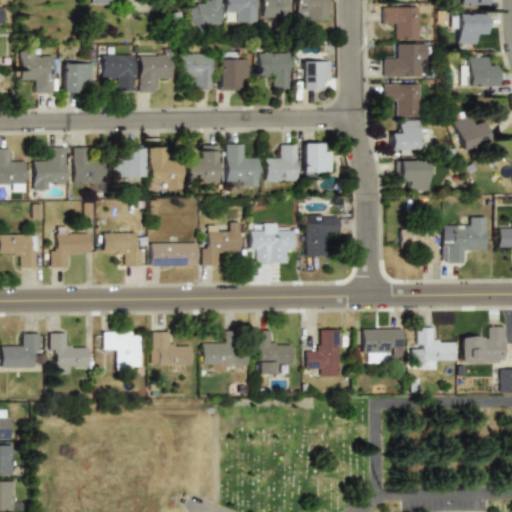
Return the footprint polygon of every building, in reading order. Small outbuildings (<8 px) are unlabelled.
[(206,30),(206,21),(216,21),(216,0),(194,0),(194,4),(184,4),(183,30),(206,30)] [(231,22),(253,21),(252,0),(220,0),(220,11),(231,11),(231,22)] [(285,17),(285,0),(258,0),(258,17),(285,17)] [(325,19),(325,0),(293,0),(293,19),(325,19)] [(413,6),(377,6),(377,28),(388,28),(388,38),(413,38),(413,6)] [(452,43),(473,43),(473,33),(482,33),(482,13),(452,13),(452,43)] [(389,55),(379,55),(379,76),(421,76),(421,43),(389,42),(389,55)] [(14,82),(25,82),(25,93),(50,93),(50,50),(14,50),(14,82)] [(213,90),(233,90),(233,79),(242,79),(242,60),(233,60),(233,51),(213,51),(213,90)] [(285,88),(285,52),(252,51),(252,77),(263,77),(263,88),(285,88)] [(167,80),(167,52),(133,52),(133,92),(154,91),(154,80),(167,80)] [(206,89),(206,52),(174,52),(174,76),(184,76),(184,89),(206,89)] [(106,90),(128,90),(128,53),(95,53),(95,79),(106,79),(106,90)] [(493,86),(493,66),(482,66),(482,57),(463,57),(463,67),(457,67),(457,86),(493,86)] [(327,60),(297,60),(297,90),(317,90),(317,80),(327,80),(327,60)] [(56,92),(76,92),(76,82),(87,82),(87,62),(56,62),(56,92)] [(414,115),(414,83),(378,83),(378,104),(389,104),(389,116),(414,115)] [(456,149),(485,140),(479,120),(468,124),(465,115),(447,121),(456,149)] [(415,150),(415,119),(394,119),(394,130),(385,130),(385,150),(415,150)] [(299,142),(299,175),(328,175),(328,151),(319,151),(319,142),(299,142)] [(221,143),(220,177),(223,177),(223,185),(254,185),(254,153),(242,153),(242,143),(221,143)] [(215,182),(215,144),(193,144),(193,155),(183,155),(183,182),(215,182)] [(293,144),(271,144),(271,156),(261,156),(261,181),(293,181),(293,144)] [(61,188),(61,146),(39,146),(39,157),(28,157),(28,188),(61,188)] [(177,189),(177,157),(165,157),(165,146),(144,146),(144,180),(153,180),(153,189),(177,189)] [(86,158),(86,147),(67,147),(67,184),(98,184),(98,158),(86,158)] [(138,177),(138,147),(117,147),(117,157),(108,157),(108,177),(138,177)] [(0,185),(21,185),(21,157),(0,157),(0,185)] [(405,190),(424,190),(424,160),(394,160),(394,180),(405,180),(405,190)] [(301,255),(325,255),(325,235),(335,235),(335,214),(301,214),(301,255)] [(436,228),(395,228),(395,246),(416,246),(416,262),(459,262),(459,252),(480,252),(480,216),(459,216),(459,226),(436,226),(436,228)] [(235,221),(224,222),(224,228),(203,228),(203,242),(196,242),(196,266),(216,266),(216,253),(235,253),(235,221)] [(511,221),(502,221),(503,230),(493,231),(493,251),(511,250),(511,221)] [(289,254),(289,223),(257,223),(257,232),(246,232),(246,255),(254,255),(254,264),(279,264),(279,254),(289,254)] [(64,257),(84,257),(84,233),(64,233),(64,230),(46,230),(46,267),(64,267),(64,257)] [(97,232),(97,254),(116,254),(116,266),(135,266),(135,232),(97,232)] [(13,268),(32,268),(32,234),(0,234),(0,256),(13,256),(13,268)] [(192,242),(144,242),(144,266),(192,266),(192,242)] [(501,325),(479,325),(479,337),(455,337),(455,362),(501,362),(501,325)] [(450,337),(429,337),(429,327),(414,327),(414,346),(405,346),(405,366),(429,366),(429,358),(450,358),(450,337)] [(335,376),(336,329),(313,328),(313,350),(302,350),(302,365),(313,365),(312,376),(335,376)] [(399,328),(358,328),(358,356),(399,356),(399,328)] [(250,373),(270,373),(270,363),(288,363),(288,340),(268,339),(268,329),(250,329),(250,373)] [(110,350),(110,369),(137,369),(137,331),(99,331),(99,350),(110,350)] [(147,331),(147,365),(186,365),(186,342),(166,342),(166,331),(147,331)] [(65,332),(46,332),(46,372),(70,372),(70,363),(84,363),(84,343),(65,343),(65,332)] [(231,332),(220,332),(220,342),(197,342),(197,364),(243,364),(243,343),(231,343),(231,332)] [(0,366),(28,366),(28,356),(35,356),(35,333),(16,333),(16,344),(0,344),(0,366)] [(511,392),(511,368),(495,368),(495,392),(511,392)] [(0,474),(8,474),(8,443),(0,443),(0,474)] [(0,511),(9,511),(9,478),(0,478),(0,511)]
